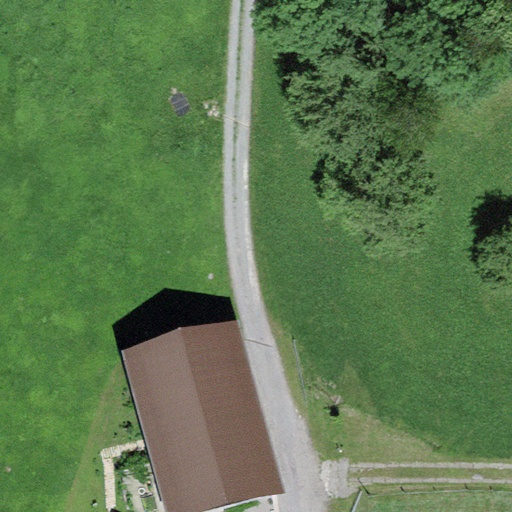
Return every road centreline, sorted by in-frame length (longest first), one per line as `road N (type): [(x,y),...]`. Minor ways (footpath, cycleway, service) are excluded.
road 1 (track): [(311,511),(314,476),(255,318),(231,103),(239,0)]
road 2 (track): [(511,473),(314,476)]
